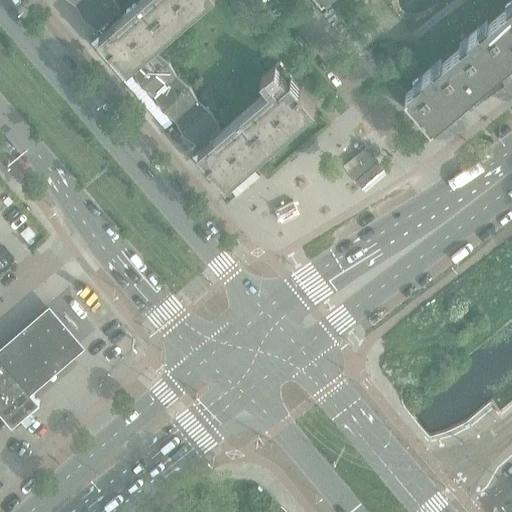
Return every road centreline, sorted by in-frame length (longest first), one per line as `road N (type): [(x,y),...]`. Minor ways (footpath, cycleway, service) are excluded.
road 1 (secondary): [(267,308),(0,4)]
road 2 (residential): [(435,201),(265,0)]
road 3 (secondary): [(205,355),(30,511)]
road 4 (tertiary): [(439,511),(303,350)]
road 5 (secondary): [(435,201),(267,308)]
road 6 (secondary): [(303,350),(456,227)]
road 7 (secondary): [(99,511),(240,395)]
road 8 (secondary): [(91,227),(205,355)]
road 9 (tertiary): [(240,395),(349,511)]
road 10 (secondary): [(0,121),(91,227)]
